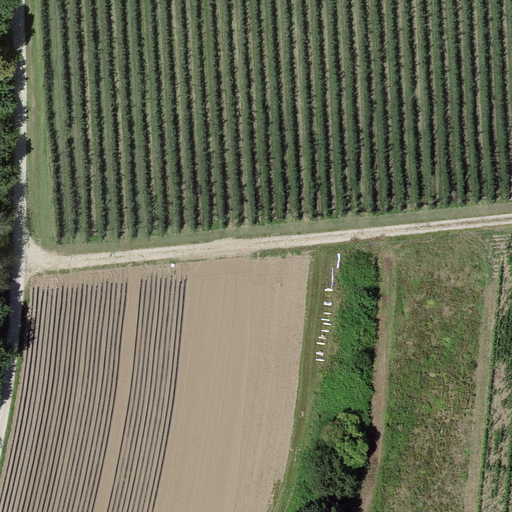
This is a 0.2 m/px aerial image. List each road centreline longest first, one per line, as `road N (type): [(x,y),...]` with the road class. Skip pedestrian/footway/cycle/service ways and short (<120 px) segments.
road 1 (track): [(18,258),(511,213)]
road 2 (track): [(15,0),(18,258),(0,429)]
